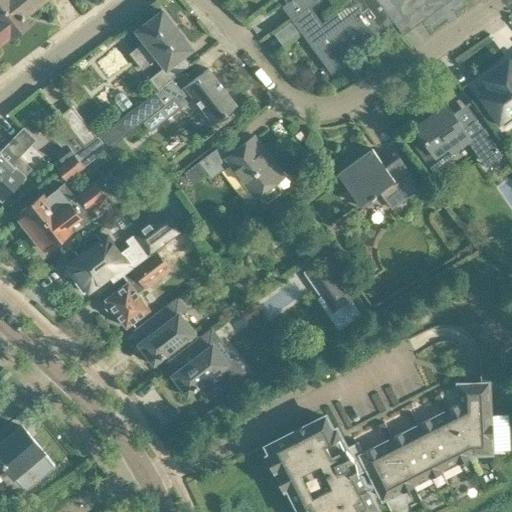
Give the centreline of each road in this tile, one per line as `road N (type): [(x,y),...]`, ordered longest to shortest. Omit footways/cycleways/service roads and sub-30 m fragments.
road 1 (residential): [(204,0),(292,99),(320,108),(344,105),(500,0)]
road 2 (residential): [(405,355),(150,484)]
road 3 (tertiary): [(143,471),(87,400),(0,316)]
road 4 (residential): [(0,100),(132,0)]
